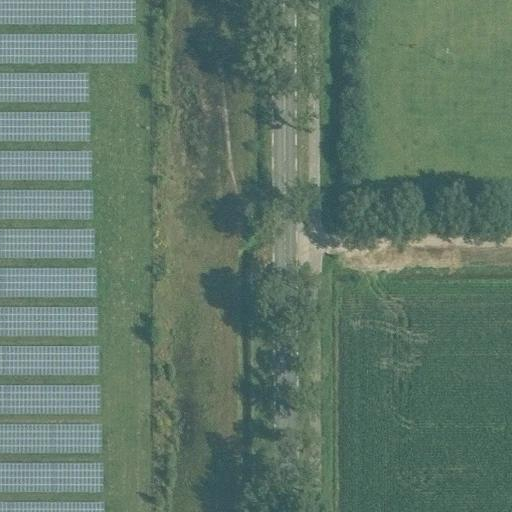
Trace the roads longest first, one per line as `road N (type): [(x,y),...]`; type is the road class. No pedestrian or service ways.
road 1 (tertiary): [(284,511),(284,243)]
road 2 (tertiary): [(284,243),(283,0)]
road 3 (unclassified): [(284,243),(511,241)]
